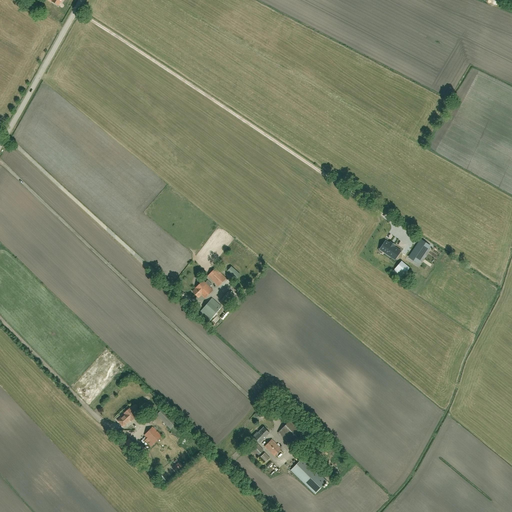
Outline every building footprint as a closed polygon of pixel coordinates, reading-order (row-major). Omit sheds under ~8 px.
[(411,257),(419,262),(430,246),(422,240),(411,257)] [(385,241),(381,248),(393,257),(398,250),(385,241)] [(402,255),(406,259),(414,252),(410,248),(402,255)] [(401,261),(391,274),(399,281),(410,268),(401,261)] [(238,278),(242,273),(233,265),(228,270),(238,278)] [(215,268),(208,276),(218,287),(226,279),(215,268)] [(205,298),(213,290),(203,280),(195,288),(195,289),(192,291),(199,298),(201,295),(205,298)] [(226,305),(234,296),(229,291),(221,300),(226,305)] [(212,298),(198,313),(199,314),(200,313),(204,316),(205,316),(209,320),(221,307),(212,298)] [(125,413),(125,414),(118,421),(123,426),(131,420),(131,421),(137,416),(130,408),(125,413)] [(171,429),(178,422),(164,408),(157,415),(171,429)] [(291,446),(301,436),(288,423),(278,433),(291,446)] [(154,444),(162,437),(152,427),(144,435),(154,444)] [(260,443),(264,439),(270,433),(266,430),(267,429),(265,428),(264,427),(258,433),(257,432),(253,437),(260,443)] [(132,451),(137,446),(129,438),(124,444),(132,451)] [(274,457),(282,449),(272,439),(264,447),(274,457)] [(314,458),(320,453),(307,440),(301,445),(314,458)] [(257,457),(263,450),(256,443),(249,449),(257,457)] [(266,463),(270,459),(265,453),(260,457),(266,463)] [(327,481),(303,458),(291,471),(315,494),(327,481)] [(177,471),(183,466),(179,462),(173,467),(177,471)]
